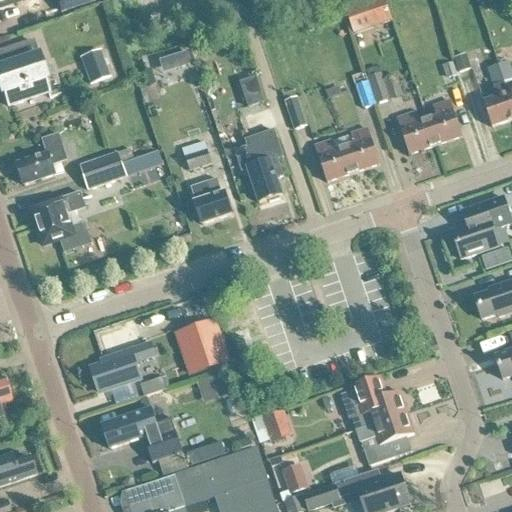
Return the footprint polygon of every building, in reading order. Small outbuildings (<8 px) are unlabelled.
[(0,0),(0,10),(28,2),(27,0),(0,0)] [(93,0),(55,0),(60,15),(94,4),(93,0)] [(382,1),(345,13),(354,40),(390,28),(382,1)] [(344,15),(305,28),(308,36),(346,23),(344,15)] [(32,44),(0,54),(0,62),(2,70),(0,70),(0,95),(0,96),(3,95),(7,109),(48,96),(43,82),(53,78),(50,67),(42,69),(38,58),(37,58),(32,44)] [(110,80),(100,53),(80,61),(89,88),(110,80)] [(466,57),(454,61),(455,62),(460,76),(471,72),(466,57)] [(454,65),(443,69),(447,82),(459,78),(454,65)] [(511,71),(510,65),(499,68),(511,107),(511,71)] [(511,123),(511,107),(499,68),(487,72),(497,101),(484,105),(492,130),(511,123)] [(376,107),(365,76),(354,79),(364,111),(376,107)] [(376,107),(390,103),(384,83),(382,77),(368,81),(376,107)] [(249,110),(264,105),(256,81),(241,86),(249,110)] [(327,101),(337,98),(335,92),(325,95),(327,101)] [(308,129),(295,93),(282,97),(295,134),(308,129)] [(437,120),(428,124),(436,149),(462,140),(450,104),(434,109),(437,120)] [(436,149),(428,124),(418,127),(414,116),(398,121),(410,158),(436,149)] [(367,131),(351,137),(341,140),(354,177),(380,168),(367,131)] [(244,174),(248,173),(260,206),(270,203),(270,205),(280,202),(279,200),(282,199),(277,182),(283,179),(278,162),(282,161),(282,162),(284,162),(274,133),(273,134),(273,135),(246,144),(248,150),(237,154),(237,153),(236,154),(243,175),(244,175),(244,174)] [(52,169),(68,164),(60,138),(43,143),(48,157),(18,166),(25,189),(56,179),(52,169)] [(354,177),(341,140),(315,149),(328,186),(354,177)] [(212,167),(205,145),(183,151),(190,174),(212,167)] [(84,182),(145,159),(141,149),(80,169),(84,182)] [(88,192),(163,167),(159,155),(145,160),(145,159),(84,182),(88,192)] [(218,182),(207,185),(190,191),(202,228),(233,218),(225,196),(222,196),(218,182)] [(68,218),(86,212),(81,196),(32,212),(44,249),(75,238),(68,218)] [(470,212),(475,227),(453,235),(462,263),(499,251),(493,234),(511,227),(511,226),(503,201),(470,212)] [(511,316),(511,284),(489,292),(490,295),(475,300),(483,323),(498,318),(499,321),(511,316)] [(232,335),(241,332),(238,322),(229,325),(232,335)] [(210,332),(188,339),(196,365),(192,366),(196,379),(227,368),(219,346),(215,347),(210,332)] [(511,336),(509,337),(511,345),(511,354),(495,360),(503,383),(511,379),(511,336)] [(136,366),(155,359),(151,347),(102,364),(103,368),(92,372),(100,396),(141,382),(136,366)] [(213,383),(219,402),(234,396),(228,378),(213,383)] [(145,400),(146,400),(167,393),(163,381),(141,388),(145,400)] [(0,408),(10,405),(3,382),(0,383),(0,422),(4,421),(0,408)] [(408,416),(400,395),(384,400),(379,385),(341,398),(349,423),(353,421),(357,433),(408,416)] [(152,413),(133,419),(103,429),(111,453),(145,441),(153,467),(183,457),(172,422),(157,428),(152,413)] [(292,438),(284,414),(265,420),(273,445),(292,438)] [(390,446),(415,438),(408,416),(357,433),(369,470),(395,461),(390,446)] [(222,445),(188,457),(192,469),(226,457),(222,445)] [(277,511),(257,452),(126,496),(126,495),(125,496),(130,511),(186,511),(186,510),(216,500),(219,511),(277,511)] [(0,490),(35,479),(28,460),(12,465),(10,459),(10,457),(0,460),(0,490)] [(278,460),(270,463),(272,470),(281,467),(278,460)] [(310,491),(301,467),(282,474),(289,494),(290,498),(310,491)] [(336,488),(305,499),(309,511),(316,511),(332,507),(334,511),(361,502),(364,511),(399,511),(411,508),(406,493),(405,493),(400,478),(370,488),(367,478),(358,481),(336,488)] [(289,494),(281,497),(284,505),(286,504),(286,503),(292,502),(290,498),(289,494)] [(301,511),(298,500),(292,502),(286,503),(289,511),(301,511)]
